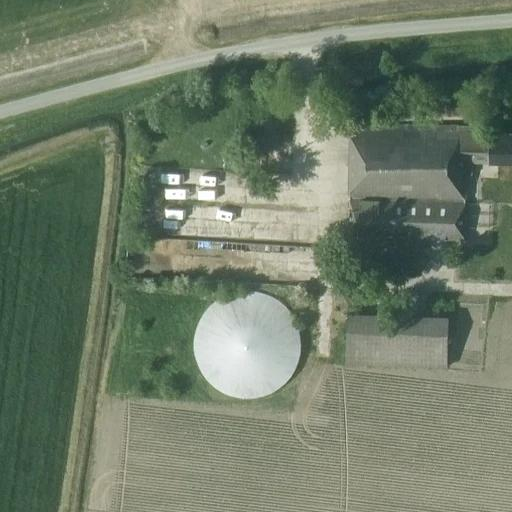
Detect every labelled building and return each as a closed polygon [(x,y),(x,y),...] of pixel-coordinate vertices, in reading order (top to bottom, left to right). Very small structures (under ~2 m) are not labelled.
[(475,96),(447,96),(446,115),(475,116),(475,96)] [(289,99),(250,100),(252,173),(291,172),(289,99)] [(511,134),(503,134),(503,126),(349,125),(348,238),(463,239),(463,163),(511,163),(511,134)] [(204,313),(201,319),(198,325),(196,332),(195,340),(195,347),(196,354),(198,361),(201,367),(204,374),(209,379),(214,384),(220,389),(226,392),(233,395),(240,396),(247,397),(254,397),(261,396),(268,394),(274,391),(280,387),(286,382),(291,377),(295,371),(298,364),(301,358),(302,351),(303,343),(302,336),(301,329),(298,322),(295,316),(291,310),(286,305),(281,300),(275,296),(268,293),(261,291),(254,290),(247,289),(240,290),(233,292),(226,294),(220,298),(214,302),(209,307),(204,313)] [(450,315),(348,311),(346,363),(448,367),(450,315)]
